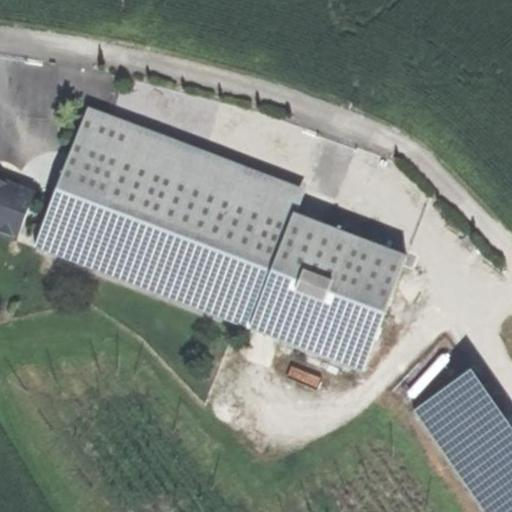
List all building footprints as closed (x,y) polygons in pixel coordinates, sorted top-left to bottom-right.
[(133,129),(123,155),(295,220),(304,193),(133,129)] [(295,220),(123,155),(80,269),(363,375),(406,261),(295,220)] [(0,228),(14,233),(12,238),(14,239),(33,192),(0,179),(0,228)] [(0,228),(0,233),(12,238),(14,233),(0,228)] [(466,491),(508,460),(454,381),(411,411),(466,491)] [(511,511),(511,466),(508,460),(466,491),(480,511),(511,511)]
